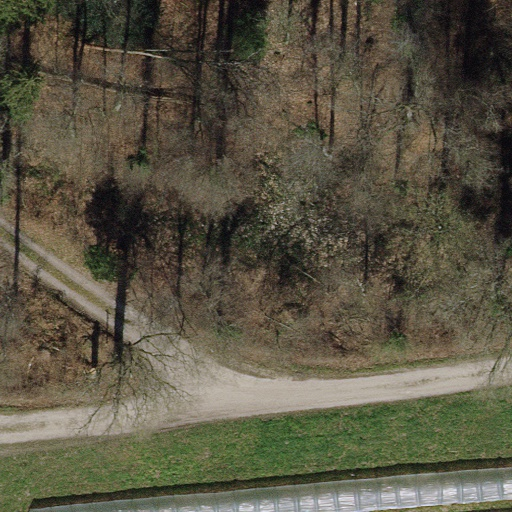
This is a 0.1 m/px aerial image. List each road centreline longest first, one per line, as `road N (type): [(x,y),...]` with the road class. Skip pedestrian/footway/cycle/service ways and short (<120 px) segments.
road 1 (unclassified): [(0,425),(511,371)]
road 2 (track): [(0,218),(243,394)]
